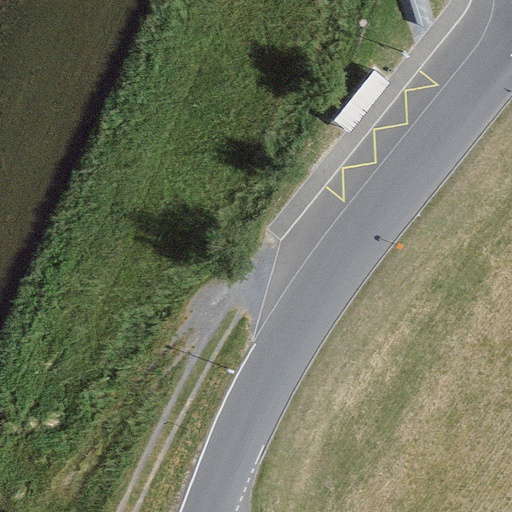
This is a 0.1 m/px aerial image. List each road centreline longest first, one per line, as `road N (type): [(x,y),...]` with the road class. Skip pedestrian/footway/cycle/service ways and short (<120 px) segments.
road 1 (unclassified): [(511,49),(324,283),(248,412),(208,511)]
road 2 (track): [(129,511),(217,331),(324,283)]
